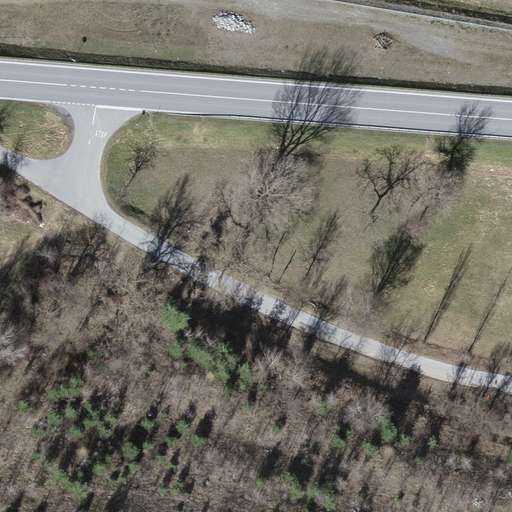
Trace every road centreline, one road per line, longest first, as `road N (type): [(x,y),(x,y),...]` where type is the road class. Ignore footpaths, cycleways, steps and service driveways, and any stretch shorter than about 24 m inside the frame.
road 1 (residential): [(95,87),(83,200),(124,229),(262,307),(456,372),(511,381)]
road 2 (primary): [(95,87),(511,120)]
